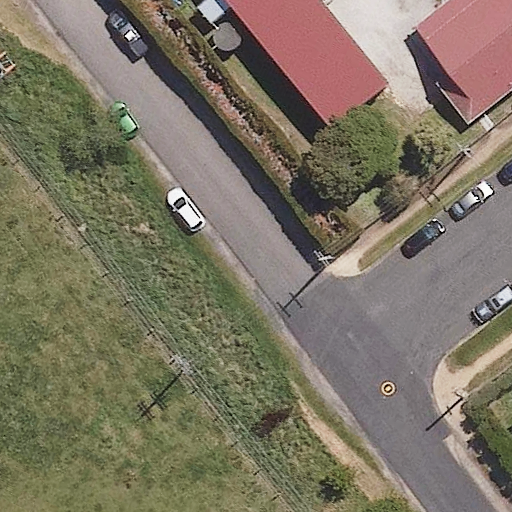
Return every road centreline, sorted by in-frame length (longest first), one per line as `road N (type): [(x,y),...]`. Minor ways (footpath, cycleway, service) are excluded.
road 1 (residential): [(354,350),(74,0)]
road 2 (residential): [(354,350),(472,511)]
road 3 (residential): [(511,229),(354,350)]
